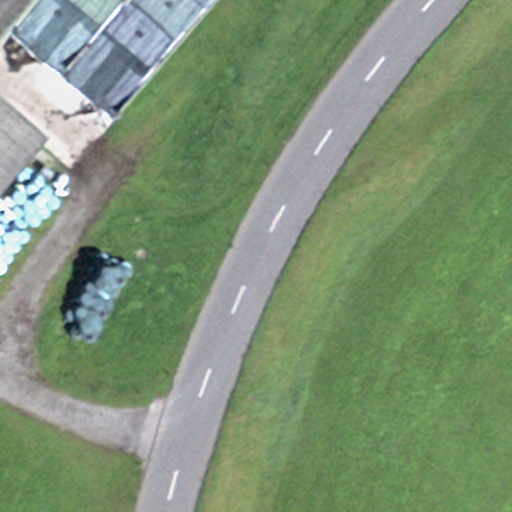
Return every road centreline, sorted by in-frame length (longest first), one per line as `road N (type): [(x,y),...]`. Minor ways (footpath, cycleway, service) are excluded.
road 1 (tertiary): [(426,0),(302,162),(192,425),(170,511)]
road 2 (track): [(0,378),(192,425)]
